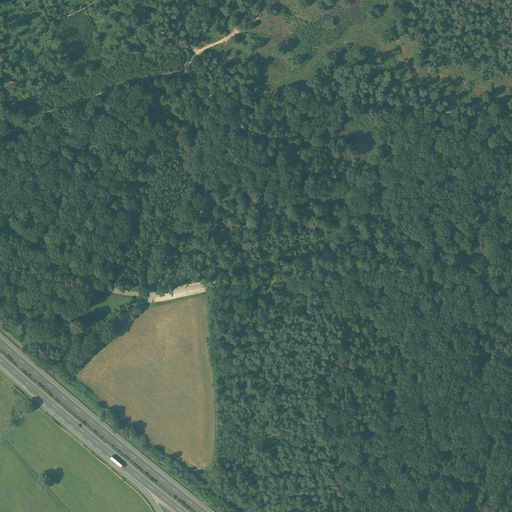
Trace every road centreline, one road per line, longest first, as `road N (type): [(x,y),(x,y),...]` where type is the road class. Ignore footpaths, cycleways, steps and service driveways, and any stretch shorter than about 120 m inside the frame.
road 1 (unclassified): [(0,220),(91,279),(133,294),(291,266),(413,268),(511,250)]
road 2 (motorway): [(198,511),(0,342)]
road 3 (motorway): [(0,358),(139,477)]
